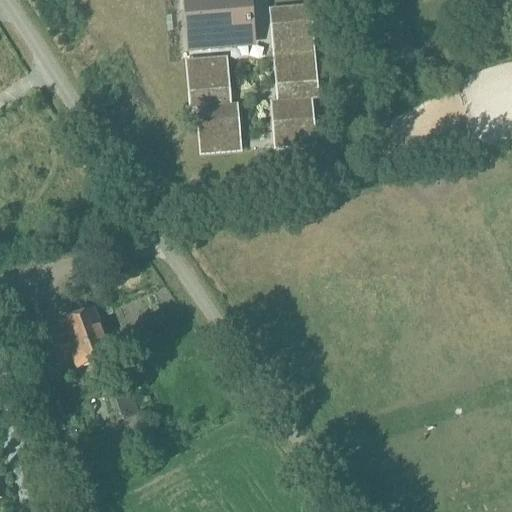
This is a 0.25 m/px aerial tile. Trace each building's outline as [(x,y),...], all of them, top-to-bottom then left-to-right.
[(249,24),(247,2),(188,7),(192,50),(235,46),(234,38),(250,36),(249,29),(250,29),(250,24),(249,24)] [(317,101),(309,10),(270,13),(271,24),(278,23),(284,94),(278,94),(282,139),(275,140),(276,150),(314,147),(310,102),(317,101)] [(221,99),(218,63),(187,66),(191,112),(197,112),(201,157),(239,153),(239,143),(232,143),(228,98),(221,99)] [(21,299),(0,305),(0,321),(1,321),(6,319),(13,341),(32,334),(21,299)] [(60,326),(62,330),(42,338),(45,347),(50,344),(56,360),(71,354),(77,372),(111,359),(94,313),(60,326)] [(27,387),(42,429),(74,417),(62,384),(39,392),(37,383),(27,387)] [(139,416),(129,386),(106,395),(117,423),(139,416)] [(150,428),(131,435),(138,454),(157,447),(150,428)]
